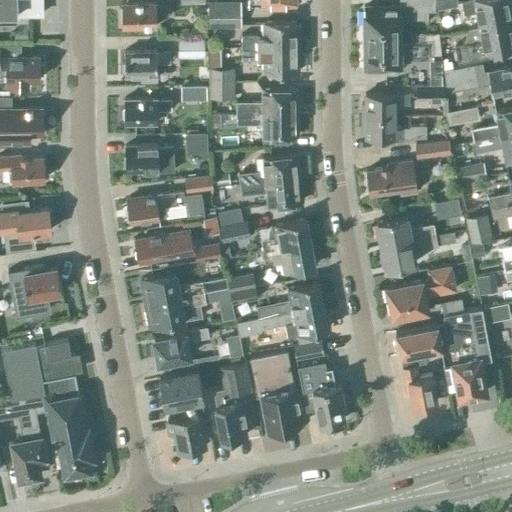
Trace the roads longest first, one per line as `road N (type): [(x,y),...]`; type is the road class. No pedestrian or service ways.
road 1 (residential): [(142,500),(84,182),(80,0)]
road 2 (residential): [(386,452),(333,172),(330,0)]
road 3 (residential): [(386,452),(142,500)]
road 4 (tertiary): [(511,456),(410,483),(395,499)]
road 5 (tertiary): [(395,499),(414,507),(511,486)]
